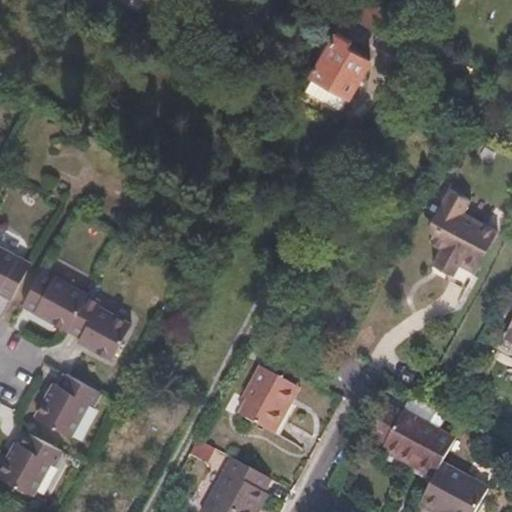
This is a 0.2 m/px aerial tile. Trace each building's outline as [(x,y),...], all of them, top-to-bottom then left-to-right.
[(383,27),(389,15),(359,0),(331,0),(383,27)] [(336,34),(301,99),(337,118),(367,61),(346,50),(351,42),(336,34)] [(463,256),(478,263),(496,228),(462,211),(470,196),(448,185),(432,217),(438,220),(429,238),(441,245),(433,261),(448,269),(451,262),(459,265),(461,260),(463,256)] [(0,294),(8,299),(29,262),(0,247),(0,294)] [(475,268),(478,263),(463,256),(461,260),(475,268)] [(451,262),(448,269),(455,272),(459,265),(451,262)] [(19,305),(66,331),(86,297),(39,270),(19,305)] [(86,297),(66,331),(77,336),(74,342),(113,364),(133,329),(96,307),(98,304),(86,297)] [(511,323),(503,340),(511,344),(511,323)] [(511,344),(503,340),(500,346),(511,352),(511,344)] [(300,382),(296,380),(261,361),(244,394),(247,396),(240,409),(275,428),(300,382)] [(101,391),(67,371),(59,383),(54,380),(32,417),(66,437),(87,401),(93,405),(101,391)] [(412,462),(434,474),(440,462),(454,434),(386,397),(369,428),(384,437),(383,440),(415,457),(412,462)] [(61,451),(26,432),(19,445),(15,442),(0,469),(0,478),(30,495),(47,463),(53,466),(61,451)] [(197,440),(192,453),(209,460),(214,447),(197,440)] [(380,445),(412,462),(415,457),(383,440),(380,445)] [(201,511),(256,511),(269,489),(263,486),(269,474),(232,453),(201,511)] [(450,509),(448,511),(472,511),(486,486),(440,462),(434,474),(422,495),(450,509)] [(419,501),(440,511),(448,511),(450,509),(422,495),(419,501)]
